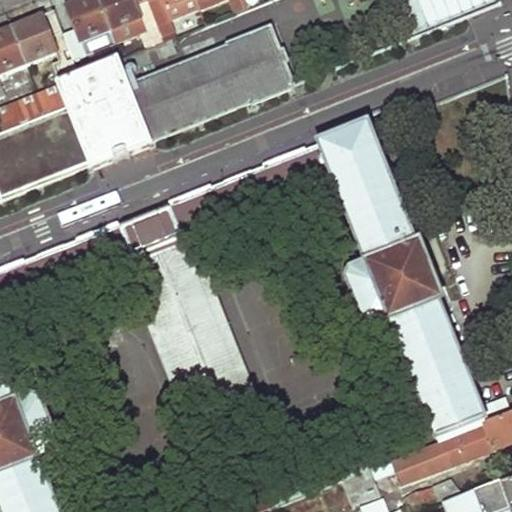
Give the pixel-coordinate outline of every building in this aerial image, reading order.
[(112,35),(98,0),(93,0),(82,4),(84,10),(70,15),(75,33),(64,38),(73,63),(86,58),(86,57),(116,45),(112,35)] [(158,48),(166,45),(150,4),(148,0),(98,0),(112,35),(142,23),(147,34),(140,37),(146,53),(158,48)] [(161,0),(150,4),(166,45),(177,41),(172,25),(171,23),(168,12),(197,0),(196,0),(161,0)] [(171,23),(172,25),(202,13),(197,0),(168,12),(171,23)] [(196,0),(197,0),(202,13),(230,1),(237,17),(249,12),(244,0),(196,0)] [(497,0),(419,0),(394,10),(405,39),(497,0)] [(73,63),(64,38),(52,42),(45,26),(32,31),(30,26),(13,34),(27,69),(56,57),(61,68),(73,63)] [(117,64),(0,111),(0,125),(6,141),(0,143),(0,204),(94,167),(94,170),(122,158),(150,147),(150,145),(253,104),(254,106),(294,91),(294,88),(271,33),(231,49),(232,51),(128,94),(117,64)] [(0,79),(27,69),(13,34),(0,39),(0,40),(1,45),(0,45),(0,91),(3,90),(0,83),(0,79)] [(174,56),(169,44),(166,45),(158,48),(164,61),(171,58),(174,56)] [(164,61),(158,48),(146,53),(136,57),(141,70),(164,61)] [(415,113),(423,133),(440,128),(432,106),(415,113)] [(0,500),(4,511),(57,511),(39,466),(57,459),(60,450),(42,406),(34,403),(17,409),(0,365),(0,314),(334,182),(370,269),(354,275),(350,283),(367,329),(376,333),(391,327),(440,448),(444,446),(488,428),(440,306),(444,304),(431,272),(421,249),(417,250),(369,132),(368,130),(322,150),(322,152),(0,278),(0,500)] [(126,273),(175,399),(187,428),(221,415),(226,428),(260,414),(244,371),(194,246),(126,273)] [(497,453),(511,447),(511,418),(488,428),(497,453)] [(488,428),(444,446),(454,469),(497,453),(488,428)] [(396,476),(401,489),(454,469),(444,446),(440,448),(382,471),(386,480),(396,476)] [(370,454),(271,493),(278,511),(344,486),(370,475),(377,473),(370,454)] [(344,486),(351,505),(378,496),(370,475),(344,486)] [(435,488),(442,509),(456,504),(469,499),(465,489),(452,481),(435,488)] [(456,504),(457,511),(511,511),(511,510),(511,481),(469,499),(456,504)] [(244,511),(277,511),(278,511),(271,493),(268,486),(238,496),(244,511)] [(410,509),(411,511),(434,511),(442,509),(435,488),(406,500),(410,509)]
